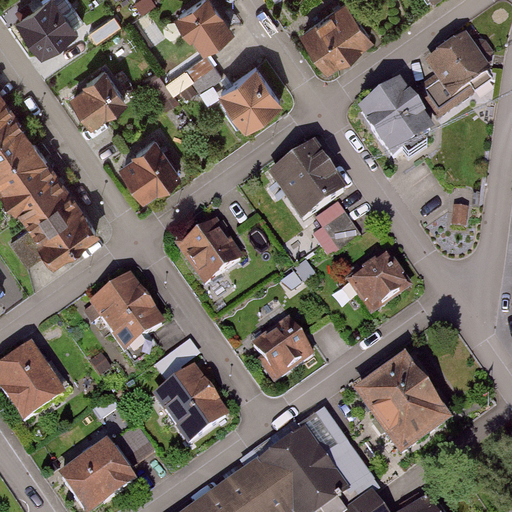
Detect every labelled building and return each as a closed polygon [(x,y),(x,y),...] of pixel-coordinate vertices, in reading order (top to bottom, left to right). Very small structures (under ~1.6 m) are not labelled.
[(54,0),(30,0),(7,15),(33,54),(73,28),(54,0)] [(210,0),(188,0),(175,9),(177,12),(171,17),(184,38),(189,34),(197,47),(228,27),(210,0)] [(345,0),(340,0),(294,32),(321,72),(371,38),(345,0)] [(463,37),(421,66),(446,103),(489,75),(463,37)] [(80,86),(66,95),(88,128),(126,103),(101,65),(76,81),(80,86)] [(218,91),(247,131),(283,106),(254,66),(218,91)] [(393,80),(349,111),(387,165),(431,134),(393,80)] [(0,88),(0,188),(56,268),(103,235),(0,88)] [(115,167),(145,206),(182,177),(152,138),(115,167)] [(343,198),(307,147),(264,178),(301,228),(343,198)] [(361,238),(337,204),(305,227),(328,260),(361,238)] [(466,210),(449,209),(448,227),(465,228),(466,210)] [(174,247),(204,292),(244,264),(214,219),(174,247)] [(40,259),(25,238),(13,247),(28,268),(40,259)] [(378,256),(344,281),(372,318),(405,293),(378,256)] [(125,353),(161,329),(129,282),(94,305),(125,353)] [(276,385),(313,360),(289,326),(252,352),(276,385)] [(156,368),(168,385),(190,370),(202,360),(189,344),(156,368)] [(26,347),(0,363),(0,403),(15,427),(59,399),(26,347)] [(399,357),(345,392),(390,461),(444,425),(399,357)] [(149,397),(184,448),(225,421),(190,370),(168,385),(149,397)] [(308,431),(350,492),(369,479),(326,418),(308,431)] [(308,431),(193,511),(322,511),(350,492),(308,431)] [(102,446),(50,479),(71,511),(92,511),(129,488),(102,446)] [(428,511),(423,502),(407,511),(383,511),(375,498),(353,511),(428,511)]
